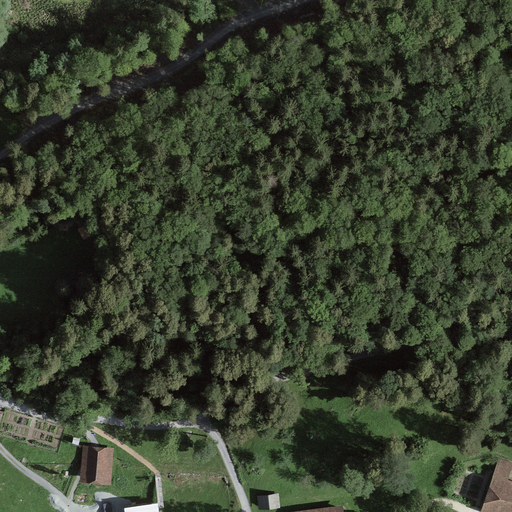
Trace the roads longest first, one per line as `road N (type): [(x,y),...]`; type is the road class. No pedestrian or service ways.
road 1 (track): [(0,155),(55,119),(152,78),(242,21),(305,0)]
road 2 (track): [(196,415),(303,368),(389,346),(511,334)]
road 3 (track): [(0,396),(56,416),(152,424),(196,415)]
